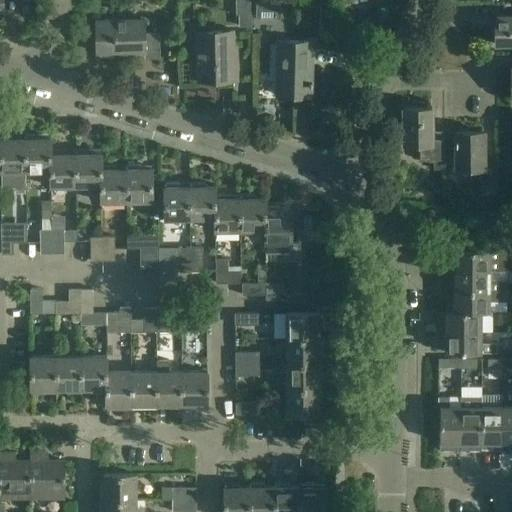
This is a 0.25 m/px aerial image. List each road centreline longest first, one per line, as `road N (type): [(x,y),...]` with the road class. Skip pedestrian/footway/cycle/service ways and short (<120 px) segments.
road 1 (residential): [(217,450),(220,297),(136,292),(82,274),(0,273)]
road 2 (residential): [(326,169),(369,198),(390,252),(390,459)]
road 3 (residential): [(41,85),(326,169)]
road 4 (residential): [(326,169),(409,0)]
road 5 (residential): [(217,450),(390,459)]
road 6 (residential): [(81,434),(217,450)]
road 7 (residential): [(390,485),(511,490)]
